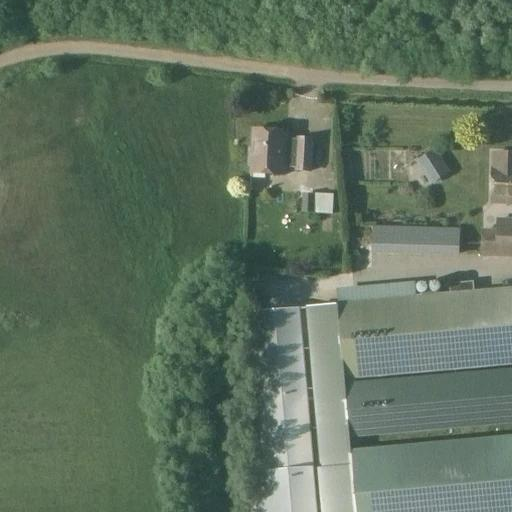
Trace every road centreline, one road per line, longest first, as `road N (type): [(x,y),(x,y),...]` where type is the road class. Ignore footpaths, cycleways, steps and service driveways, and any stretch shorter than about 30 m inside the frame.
road 1 (track): [(0,63),(72,47),(268,66)]
road 2 (unclassified): [(268,66),(511,85)]
